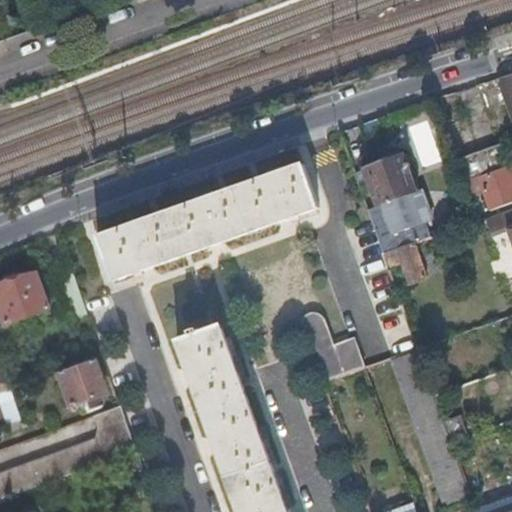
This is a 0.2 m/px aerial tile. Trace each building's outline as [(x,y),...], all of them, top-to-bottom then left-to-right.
[(511,76),(497,81),(511,125),(511,124),(511,76)] [(453,120),(442,124),(455,161),(466,157),(453,120)] [(455,161),(463,184),(470,181),(509,167),(501,144),(466,157),(455,161)] [(376,208),(367,211),(378,242),(382,253),(383,256),(394,252),(424,241),(430,239),(431,239),(425,223),(431,221),(420,191),(416,193),(406,168),(409,167),(408,165),(406,166),(402,156),(363,171),(376,208)] [(511,202),(511,172),(510,167),(509,167),(470,181),(472,186),(479,183),(489,211),(511,202)] [(133,228),(99,240),(113,283),(318,210),(303,168),(281,175),(279,169),(267,173),(270,179),(214,199),(212,193),(199,198),(202,204),(146,223),(144,217),(131,222),(133,228)] [(463,184),(466,191),(473,188),(472,186),(470,181),(463,184)] [(511,208),(498,214),(504,231),(511,251),(511,208)] [(504,231),(498,214),(483,220),(489,236),(504,231)] [(394,252),(398,263),(406,286),(426,279),(416,250),(426,246),(424,241),(394,252)] [(383,256),(387,267),(398,263),(394,252),(383,256)] [(14,283),(2,287),(0,288),(0,327),(0,328),(44,313),(31,277),(14,283)] [(0,281),(2,287),(14,283),(12,277),(0,281)] [(87,319),(72,277),(57,283),(67,309),(71,307),(77,323),(87,319)] [(302,330),(312,355),(333,348),(324,322),(323,320),(322,319),(321,319),(319,317),(317,316),(315,316),(313,316),(311,316),(310,316),(308,317),(306,318),(305,319),(304,321),(303,322),(302,324),(302,326),(302,328),(302,330)] [(177,343),(238,511),(286,511),(286,509),(292,507),(287,495),(282,497),(261,442),(267,440),(263,428),(257,430),(237,375),(243,373),(238,361),(233,363),(220,328),(199,336),(197,331),(188,334),(189,339),(177,343)] [(322,385),(324,384),(365,370),(354,340),(333,348),(312,355),(322,385)] [(418,350),(392,359),(447,509),(471,500),(452,444),(444,423),(435,397),(418,350)] [(56,377),(68,412),(82,406),(86,417),(100,411),(97,401),(103,398),(91,364),(56,377)] [(0,395),(8,392),(2,375),(0,375),(0,395)] [(13,404),(8,392),(0,395),(0,429),(11,425),(10,423),(4,407),(13,404)] [(18,420),(13,404),(4,407),(10,423),(18,420)] [(0,501),(136,452),(120,408),(94,418),(98,429),(96,442),(0,476),(0,501)] [(444,423),(452,444),(468,438),(461,417),(444,423)] [(134,455),(123,459),(127,469),(138,465),(134,455)]
